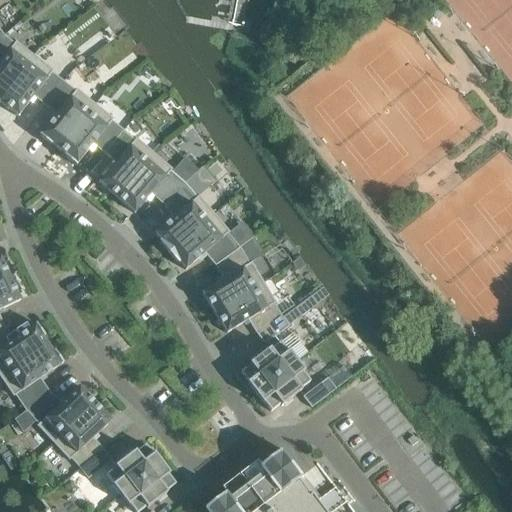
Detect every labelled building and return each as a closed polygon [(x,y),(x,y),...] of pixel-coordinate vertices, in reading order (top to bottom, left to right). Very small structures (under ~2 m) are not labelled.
[(3,37),(0,40),(0,100),(33,57),(15,42),(13,44),(3,37)] [(52,72),(33,57),(0,100),(0,104),(17,118),(32,97),(44,106),(62,83),(51,73),(52,72)] [(62,83),(44,106),(55,115),(37,137),(49,146),(50,145),(57,150),(94,105),(75,90),(74,92),(62,83)] [(159,99),(167,93),(161,85),(153,92),(159,99)] [(112,120),(94,105),(57,150),(64,156),(63,157),(74,167),(92,145),(103,155),(122,131),(111,122),(112,120)] [(122,131),(103,155),(114,164),(97,183),(115,199),(153,155),(135,139),(134,141),(122,131)] [(171,170),(153,155),(115,199),(133,214),(150,195),(162,206),(184,184),(170,172),(171,170)] [(184,184),(162,206),(173,218),(153,234),(159,242),(158,243),(167,254),(213,215),(197,197),(196,198),(184,184)] [(228,233),(213,215),(167,254),(176,265),(178,264),(184,271),(203,254),(214,266),(238,248),(226,235),(228,233)] [(238,248),(214,266),(222,280),(200,294),(213,314),(262,284),(250,263),(248,265),(238,249),(238,248)] [(298,258),(294,261),(291,264),(297,272),(301,269),(304,267),(298,258)] [(0,283),(9,280),(0,259),(0,283)] [(9,280),(0,283),(0,328),(3,327),(0,319),(0,310),(19,301),(19,300),(9,280)] [(275,304),(262,284),(213,314),(225,334),(247,321),(254,333),(280,316),(273,305),(275,304)] [(310,297),(294,309),(300,317),(301,318),(317,306),(316,305),(310,297)] [(288,327),(280,316),(254,333),(263,345),(288,327)] [(3,327),(0,328),(0,377),(47,345),(42,338),(43,337),(35,324),(12,340),(3,327)] [(253,394),(295,362),(287,352),(286,353),(279,343),(269,350),(268,349),(248,365),(249,366),(239,373),(247,383),(245,384),(253,394)] [(47,345),(0,377),(0,379),(12,398),(14,396),(25,412),(48,393),(39,379),(62,364),(53,351),(52,352),(47,345)] [(295,362),(253,394),(261,404),(262,403),(269,413),(279,405),(280,407),(300,391),(299,390),(309,383),(302,373),(303,372),(295,362)] [(310,409),(335,390),(326,379),(302,398),(310,409)] [(36,427),(52,444),(94,404),(78,387),(59,404),(48,393),(25,412),(37,425),(36,427)] [(68,461),(70,460),(79,470),(102,450),(92,439),(111,421),(94,404),(52,444),(68,461)] [(413,436),(406,441),(411,448),(418,443),(413,436)] [(112,485),(111,486),(119,496),(161,465),(153,454),(152,455),(145,446),(135,453),(134,452),(114,467),(115,468),(105,476),(112,485)] [(102,450),(79,470),(87,480),(111,461),(102,450)] [(330,511),(322,501),(306,479),(287,453),(286,453),(285,453),(265,468),(260,461),(224,489),(229,496),(209,511),(210,511),(209,511),(330,511)] [(168,474),(161,465),(119,496),(126,507),(128,506),(132,511),(138,511),(144,508),(145,509),(166,494),(165,492),(174,485),(167,476),(168,474)]
